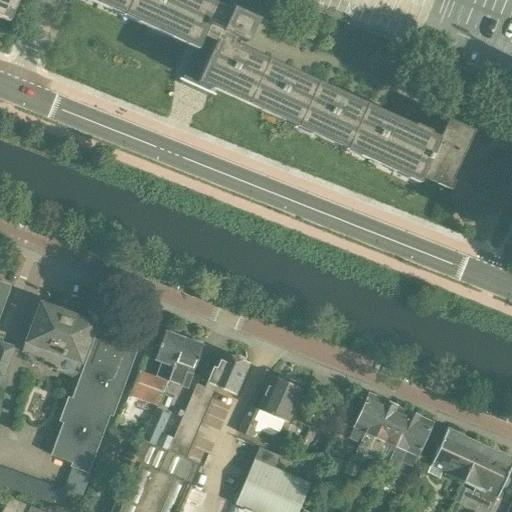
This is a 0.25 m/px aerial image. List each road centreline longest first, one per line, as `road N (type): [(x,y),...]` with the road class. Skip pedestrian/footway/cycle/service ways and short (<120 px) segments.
road 1 (tertiary): [(511,286),(0,85)]
road 2 (residential): [(511,432),(0,232)]
road 3 (unknown): [(39,247),(12,307),(18,354),(7,445)]
road 4 (unknown): [(263,332),(226,430),(208,511)]
